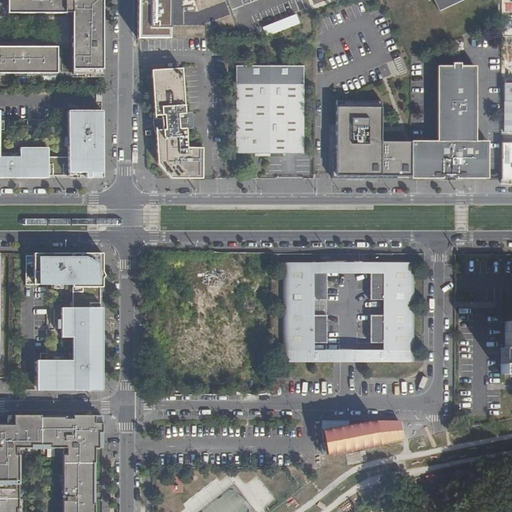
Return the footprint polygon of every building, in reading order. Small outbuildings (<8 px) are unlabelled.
[(7,0),(7,11),(8,11),(8,8),(19,8),(19,11),(35,11),(35,8),(44,8),(44,11),(72,12),(72,14),(75,14),(75,33),(72,33),(71,71),(101,72),(102,31),(101,0),(7,0)] [(137,0),(138,38),(169,38),(169,0),(137,0)] [(462,0),(435,0),(440,10),(462,0)] [(57,46),(0,45),(0,73),(56,74),(57,46)] [(475,179),(475,142),(475,68),(464,68),(464,72),(448,72),(448,68),(437,68),(437,141),(437,179),(442,179),(442,176),(457,176),(457,179),(475,179)] [(186,147),(185,128),(177,128),(177,114),(184,113),(182,69),(151,71),(153,115),(161,115),(161,130),(154,130),(156,163),(172,180),(202,178),(201,146),(186,147)] [(301,82),(234,82),(234,154),(301,153),(301,82)] [(380,101),(335,101),(335,159),(332,159),(332,179),(396,179),(396,176),(411,176),(411,141),(380,141),(380,101)] [(101,143),(101,111),(66,110),(66,157),(46,156),(46,147),(17,147),(17,156),(0,155),(0,176),(7,177),(7,173),(14,173),(14,177),(100,178),(100,157),(97,157),(97,143),(101,143)] [(185,128),(184,113),(177,114),(177,128),(185,128)] [(437,141),(411,141),(411,179),(437,179),(437,141)] [(475,142),(475,179),(488,179),(488,142),(475,142)] [(81,390),(102,390),(101,326),(98,326),(98,319),(101,319),(101,303),(101,253),(81,253),(81,256),(73,256),(73,253),(24,252),(24,284),(71,284),(71,307),(71,311),(60,311),(60,333),(71,333),(71,337),(71,360),(72,363),(68,363),(68,360),(39,360),(40,390),(77,390),(77,386),(81,386),(81,390)] [(231,259),(232,274),(244,273),(244,258),(231,259)] [(278,270),(308,271),(349,272),(386,272),(417,273),(417,263),(349,262),(278,260),(278,270)] [(308,279),(308,271),(278,270),(278,353),(308,353),(308,346),(322,346),(323,320),(308,319),(308,304),(322,305),(323,279),(308,279)] [(416,356),(417,273),(386,272),(386,280),(371,280),(371,306),(386,306),(386,321),(371,321),(371,347),(386,348),(386,355),(416,356)] [(505,348),(501,348),(501,373),(511,373),(511,321),(505,321),(505,348)] [(93,511),(93,500),(95,500),(95,484),(93,484),(93,447),(95,447),(103,447),(103,438),(99,438),(99,431),(103,431),(103,415),(83,415),(83,418),(8,418),(8,424),(0,424),(0,511),(19,511),(20,447),(63,447),(63,511),(93,511)] [(500,488),(511,487),(511,479),(505,480),(505,481),(500,481),(500,488)]
